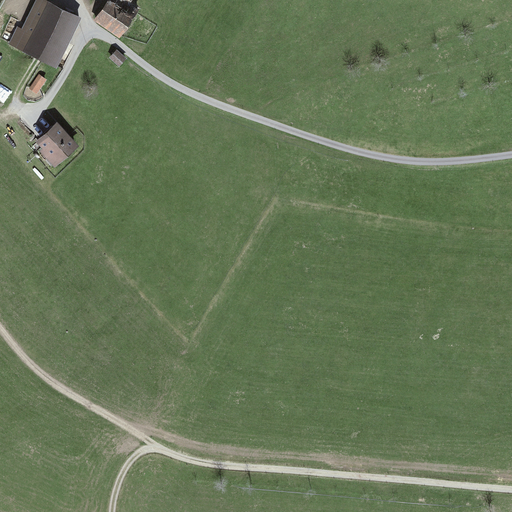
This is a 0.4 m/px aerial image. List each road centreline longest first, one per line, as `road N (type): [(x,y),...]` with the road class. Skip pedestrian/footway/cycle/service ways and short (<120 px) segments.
road 1 (track): [(511,152),(417,156),(335,147),(180,89),(91,25)]
road 2 (track): [(511,487),(199,458),(147,440),(117,475),(111,511)]
road 3 (track): [(0,326),(76,401),(147,440)]
